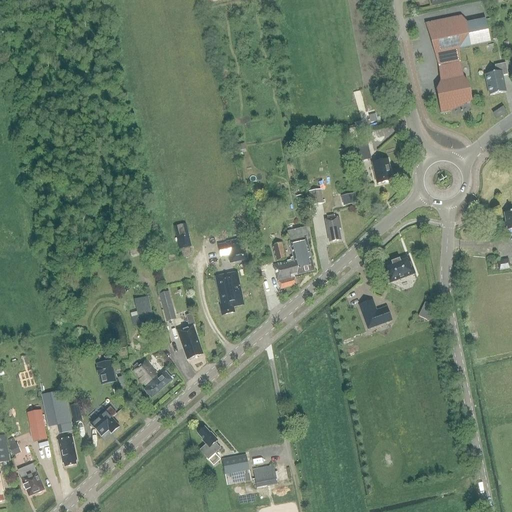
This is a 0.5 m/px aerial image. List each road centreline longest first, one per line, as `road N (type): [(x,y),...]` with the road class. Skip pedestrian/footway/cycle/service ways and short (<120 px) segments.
road 1 (tertiary): [(59,511),(423,194)]
road 2 (tertiary): [(485,511),(444,286),(447,204)]
road 3 (tertiary): [(428,161),(414,134),(385,0)]
